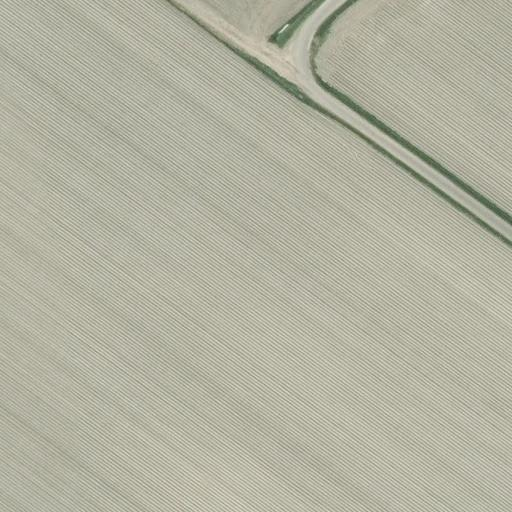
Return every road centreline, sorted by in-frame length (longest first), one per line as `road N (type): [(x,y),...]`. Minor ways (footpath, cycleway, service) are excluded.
road 1 (unclassified): [(511,234),(309,85),(298,58),(303,38),(338,0)]
road 2 (track): [(184,0),(260,53),(298,58)]
